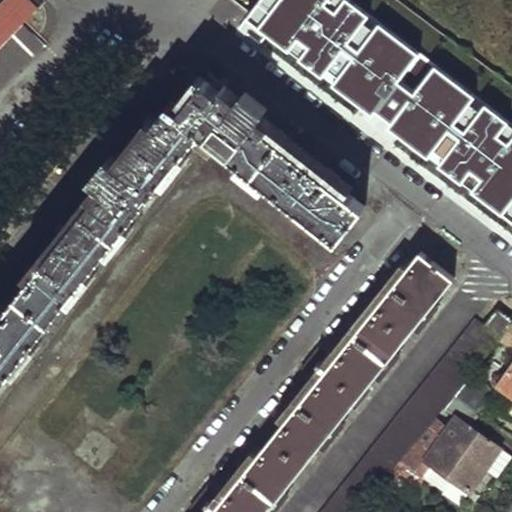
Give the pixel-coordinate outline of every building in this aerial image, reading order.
[(37,7),(28,0),(5,0),(0,5),(0,45),(22,22),(37,7)] [(511,187),(275,0),(267,0),(511,194),(511,187)] [(275,0),(511,187),(511,120),(511,119),(500,133),(479,116),(490,103),(445,67),(417,45),(371,8),(360,21),(341,5),(345,0),(275,0)] [(371,8),(361,0),(345,0),(341,5),(360,21),(371,8)] [(372,0),(361,0),(371,8),(417,45),(421,39),(372,0)] [(0,88),(44,43),(22,22),(0,45),(0,88)] [(511,111),(450,61),(445,67),(490,103),(511,119),(511,120),(511,111)] [(205,79),(198,74),(171,109),(178,114),(205,79)] [(0,389),(11,376),(18,367),(39,340),(74,296),(95,269),(112,248),(133,222),(142,210),(160,187),(167,179),(189,151),(198,139),(202,134),(215,144),(240,163),(266,184),(290,202),(316,168),(288,145),(294,138),(282,129),(276,137),(259,122),(265,114),(270,108),(248,91),(243,98),(236,105),(220,92),(205,79),(178,114),(171,109),(165,104),(152,122),(138,140),(133,134),(129,140),(135,144),(121,162),(115,158),(109,153),(91,175),(98,180),(104,185),(90,201),(85,196),(75,209),(80,214),(53,249),(48,244),(36,258),(42,264),(31,278),(25,273),(1,302),(8,307),(0,317),(0,389)] [(225,84),(220,92),(236,105),(243,98),(225,84)] [(511,119),(490,103),(479,116),(500,133),(511,119)] [(282,129),(265,114),(259,122),(276,137),(282,129)] [(152,122),(146,118),(133,134),(138,140),(152,122)] [(211,149),(215,144),(202,134),(198,139),(211,149)] [(331,167),(294,138),(288,145),(316,168),(325,175),(331,167)] [(135,144),(129,140),(115,158),(121,162),(135,144)] [(195,156),(189,151),(167,179),(174,184),(195,156)] [(266,184),(240,163),(236,169),(262,190),(266,184)] [(325,175),(319,181),(330,189),(336,182),(342,176),(331,167),(325,175)] [(325,175),(316,168),(290,202),(292,204),(316,223),(339,240),(365,206),(349,192),(336,182),(330,189),(319,181),(325,175)] [(354,185),(342,176),(336,182),(349,192),(354,185)] [(90,201),(104,185),(98,180),(85,196),(90,201)] [(167,193),(160,187),(142,210),(149,215),(167,193)] [(316,223),(292,204),(288,210),(312,229),(316,223)] [(80,214),(75,209),(48,244),(53,249),(80,214)] [(140,226),(133,222),(112,248),(118,253),(140,226)] [(454,277),(420,249),(407,267),(340,350),(354,362),(345,373),(364,388),(369,383),(378,372),(399,345),(418,323),(438,296),(454,277)] [(42,264),(36,258),(25,273),(31,278),(42,264)] [(340,350),(407,267),(400,262),(333,346),(317,368),(283,410),(288,415),(320,376),(340,350)] [(102,274),(95,269),(74,296),(80,301),(102,274)] [(445,301),(438,296),(418,323),(424,328),(445,301)] [(511,320),(496,309),(483,324),(498,337),(511,320)] [(483,324),(475,318),(318,511),(356,511),(381,481),(383,483),(401,460),(416,440),(443,407),(454,393),(471,371),(498,337),(483,324)] [(511,319),(511,320),(498,337),(511,347),(511,364),(500,382),(511,390),(511,319)] [(333,346),(323,338),(306,359),(317,368),(333,346)] [(45,346),(39,340),(18,367),(24,372),(45,346)] [(406,350),(399,345),(378,372),(384,377),(406,350)] [(354,362),(340,350),(320,376),(354,402),(364,388),(345,373),(354,362)] [(491,386),(471,371),(454,393),(481,411),(490,397),(493,391),(491,386)] [(0,402),(17,381),(11,376),(0,389),(0,402)] [(263,447),(228,491),(242,503),(235,511),(265,511),(267,511),(289,483),(323,441),(344,414),(354,402),(320,376),(288,415),(263,447)] [(375,388),(369,383),(364,388),(354,402),(360,407),(375,388)] [(481,411),(454,393),(443,407),(453,415),(439,435),(486,467),(502,446),(472,424),(481,411)] [(351,419),(344,414),(323,441),(328,446),(351,419)] [(486,467),(439,435),(430,449),(416,440),(401,460),(422,475),(432,461),(468,486),(471,488),(486,467)] [(211,511),(228,491),(263,447),(257,442),(222,485),(203,510),(201,511),(211,511)] [(511,453),(502,446),(486,467),(499,476),(511,457),(511,453)] [(458,499),(468,486),(432,461),(422,475),(458,499)] [(222,485),(212,477),(193,501),(203,510),(222,485)] [(276,511),(295,488),(289,483),(267,511),(268,511),(276,511)] [(228,491),(211,511),(235,511),(242,503),(228,491)]
